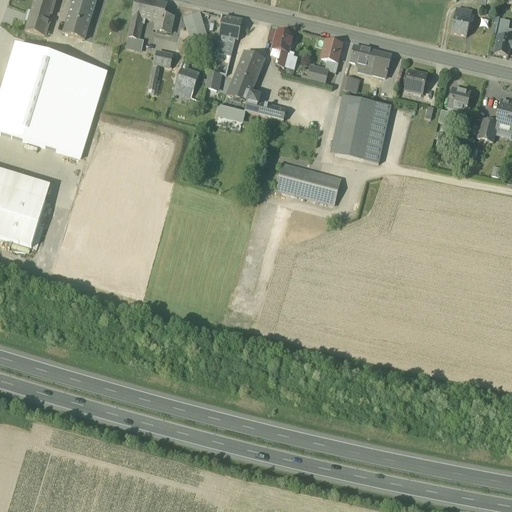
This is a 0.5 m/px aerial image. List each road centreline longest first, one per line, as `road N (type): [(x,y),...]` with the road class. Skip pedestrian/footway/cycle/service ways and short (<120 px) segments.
road 1 (motorway): [(0,378),(207,437),(511,504)]
road 2 (motorway): [(511,481),(192,410),(0,356)]
road 3 (secondary): [(511,74),(193,0)]
road 4 (track): [(350,36),(315,167)]
road 5 (track): [(511,193),(389,168)]
